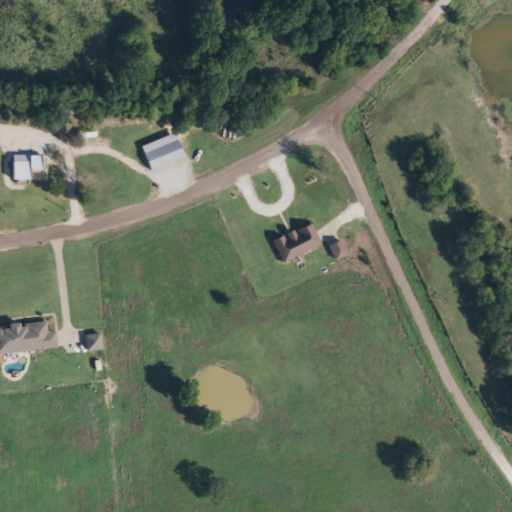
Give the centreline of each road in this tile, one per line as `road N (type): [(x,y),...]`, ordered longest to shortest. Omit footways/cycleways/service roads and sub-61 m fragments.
road 1 (residential): [(0,243),(103,224),(212,187),(326,129),(415,39),(441,0)]
road 2 (residential): [(511,473),(471,424),(326,129)]
